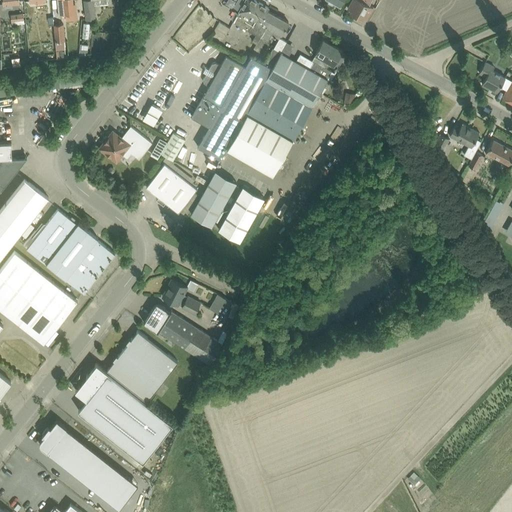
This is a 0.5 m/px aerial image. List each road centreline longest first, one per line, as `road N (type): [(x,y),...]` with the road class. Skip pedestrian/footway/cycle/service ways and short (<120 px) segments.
road 1 (tertiary): [(139,252),(131,230),(76,186),(62,161),(181,0)]
road 2 (unclassified): [(385,52),(382,85),(511,299)]
road 3 (tertiary): [(0,445),(132,275),(139,252)]
